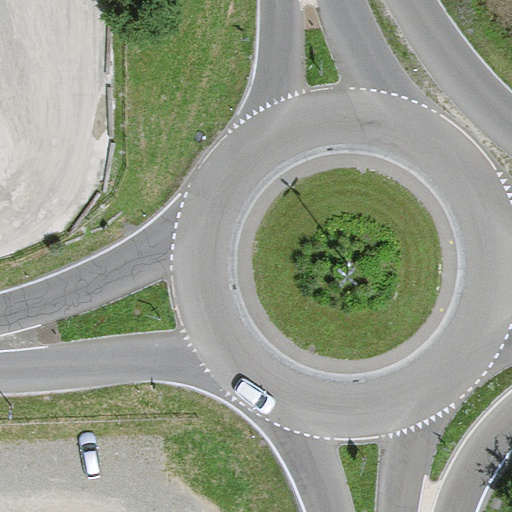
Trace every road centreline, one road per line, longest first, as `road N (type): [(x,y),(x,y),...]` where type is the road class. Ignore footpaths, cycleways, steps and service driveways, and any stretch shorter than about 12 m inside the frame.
road 1 (secondary): [(330,119),(284,133),(244,161),(217,201),(204,248),(206,296)]
road 2 (tertiary): [(206,296),(0,343)]
road 3 (secondary): [(206,296),(245,367),(278,392),(357,410)]
road 4 (secondary): [(487,214),(463,171),(425,139),(380,121),(330,119)]
road 5 (motorway): [(511,120),(477,88),(413,0)]
road 6 (secondary): [(357,410),(423,390),(473,342)]
road 7 (secondary): [(473,342),(491,301),(496,257),(487,214)]
road 8 (secondary): [(312,0),(330,119)]
